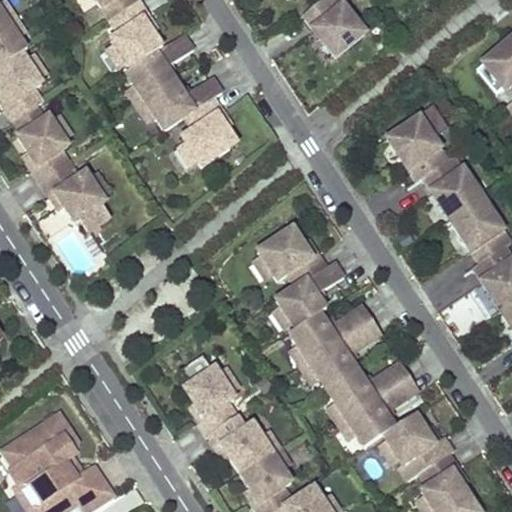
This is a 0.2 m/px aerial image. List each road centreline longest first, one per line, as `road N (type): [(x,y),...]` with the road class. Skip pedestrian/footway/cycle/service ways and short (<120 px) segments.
road 1 (residential): [(216,0),(511,446)]
road 2 (residential): [(190,511),(0,224)]
